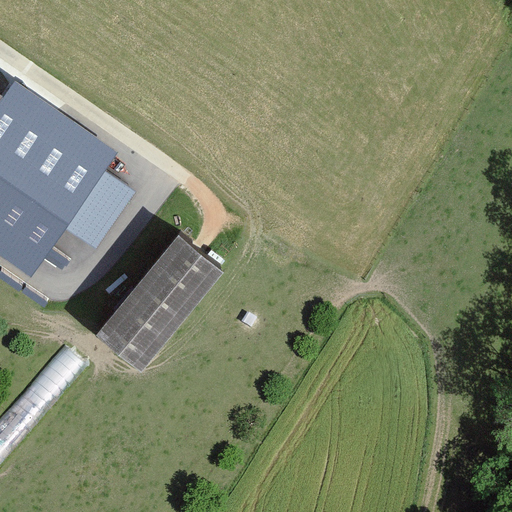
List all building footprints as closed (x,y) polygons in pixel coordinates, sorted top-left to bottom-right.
[(0,128),(22,97),(0,82),(0,128)] [(139,155),(61,109),(31,159),(109,205),(139,155)] [(209,227),(123,328),(168,365),(254,265),(209,227)] [(0,262),(9,250),(0,243),(0,262)] [(62,337),(0,420),(0,464),(3,466),(86,354),(62,337)]
